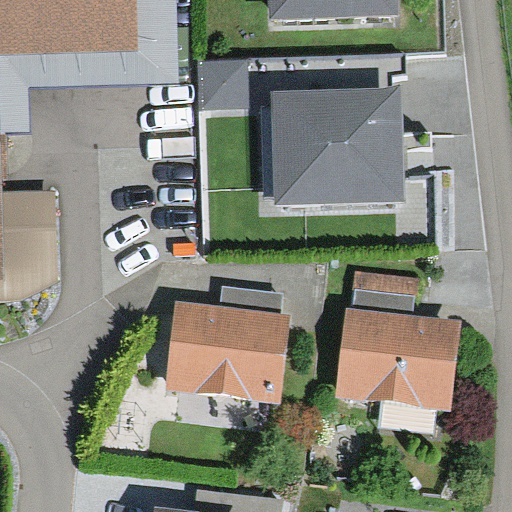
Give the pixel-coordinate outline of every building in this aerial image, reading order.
[(0,0),(0,65),(2,65),(140,61),(137,0),(0,0)] [(179,0),(137,0),(140,61),(2,65),(5,143),(33,143),(31,95),(184,91),(179,0)] [(401,0),(269,0),(270,33),(403,29),(401,0)] [(0,305),(27,304),(63,285),(58,195),(7,198),(5,143),(2,65),(0,65),(0,305)] [(417,108),(283,113),(287,226),(422,221),(417,108)] [(301,333),(187,323),(179,411),(293,421),(301,333)] [(361,331),(352,417),(466,429),(475,342),(361,331)] [(292,511),(294,506),(221,498),(219,511),(292,511)]
